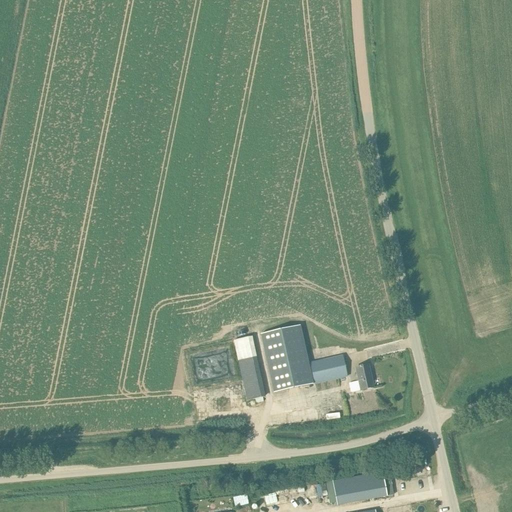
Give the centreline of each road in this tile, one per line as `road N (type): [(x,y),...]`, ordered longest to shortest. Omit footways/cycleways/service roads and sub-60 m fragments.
road 1 (unclassified): [(431,420),(349,445),(0,479)]
road 2 (unclassified): [(431,420),(385,212),(357,0)]
